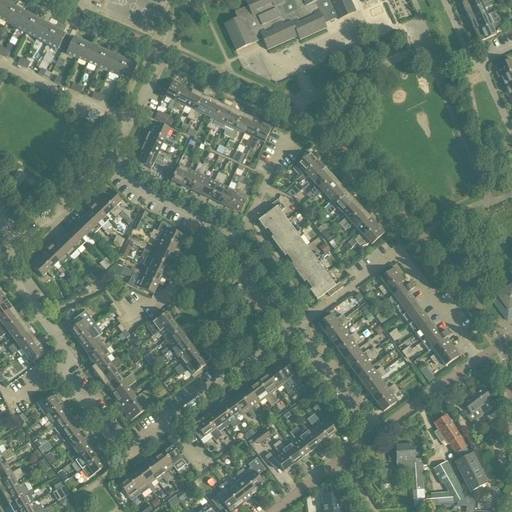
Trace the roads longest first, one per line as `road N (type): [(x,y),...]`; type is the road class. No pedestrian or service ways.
road 1 (residential): [(289,334),(121,455),(59,371),(72,360),(3,265),(15,244)]
road 2 (residential): [(478,359),(399,252),(297,328)]
road 3 (residential): [(235,244),(225,230),(140,189),(108,158)]
road 4 (residential): [(0,64),(127,124)]
road 5 (residential): [(127,124),(185,0)]
road 6 (residential): [(374,433),(297,328)]
road 7 (residential): [(374,433),(478,359)]
road 8 (residential): [(15,244),(108,158)]
